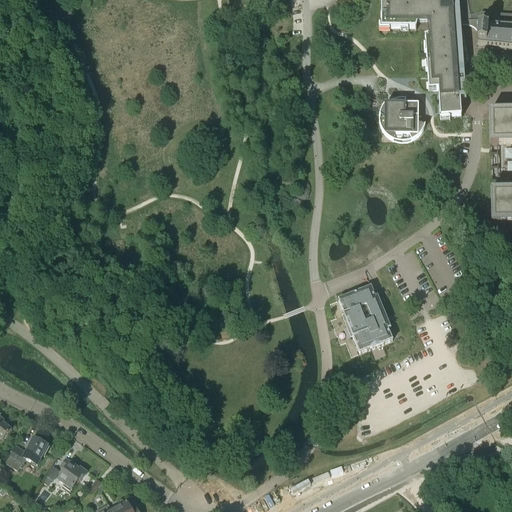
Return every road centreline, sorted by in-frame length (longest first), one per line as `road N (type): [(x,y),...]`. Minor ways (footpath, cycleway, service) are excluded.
road 1 (residential): [(0,390),(56,416),(190,511)]
road 2 (secondary): [(405,469),(511,412)]
